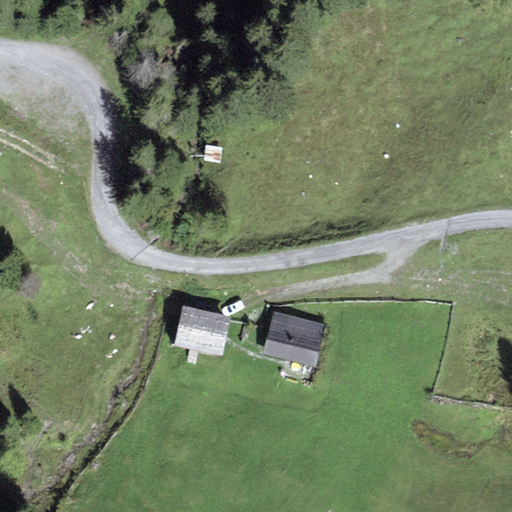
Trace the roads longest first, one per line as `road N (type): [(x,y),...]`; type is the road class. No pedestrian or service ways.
road 1 (track): [(511,218),(491,215),(244,266),(183,266),(117,238),(103,179)]
road 2 (track): [(103,179),(99,101),(85,82),(61,63),(0,47)]
